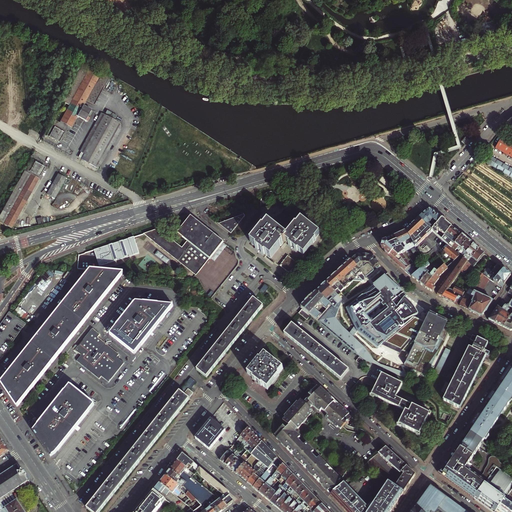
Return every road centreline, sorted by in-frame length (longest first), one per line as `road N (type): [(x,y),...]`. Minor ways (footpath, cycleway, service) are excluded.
road 1 (primary): [(433,192),(370,144),(0,249)]
road 2 (primary): [(38,257),(364,153),(429,197)]
road 3 (residential): [(264,328),(425,474)]
road 4 (residential): [(338,511),(218,385)]
road 5 (residential): [(425,474),(511,349)]
road 6 (residential): [(481,326),(411,287),(367,239)]
road 7 (residential): [(367,239),(264,328)]
